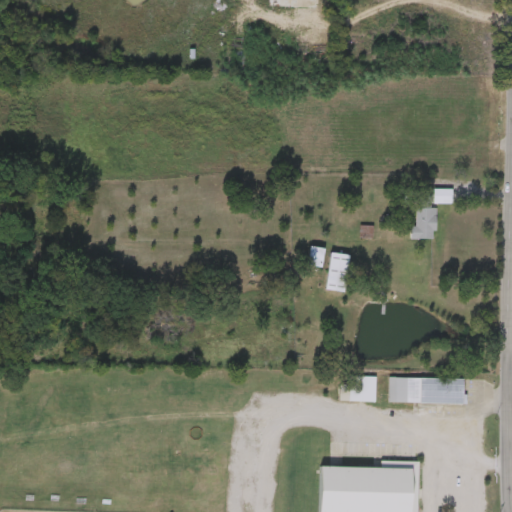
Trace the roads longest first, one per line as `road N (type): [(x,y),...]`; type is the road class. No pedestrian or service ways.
road 1 (secondary): [(510,0),(510,257)]
road 2 (secondary): [(510,349),(510,511)]
